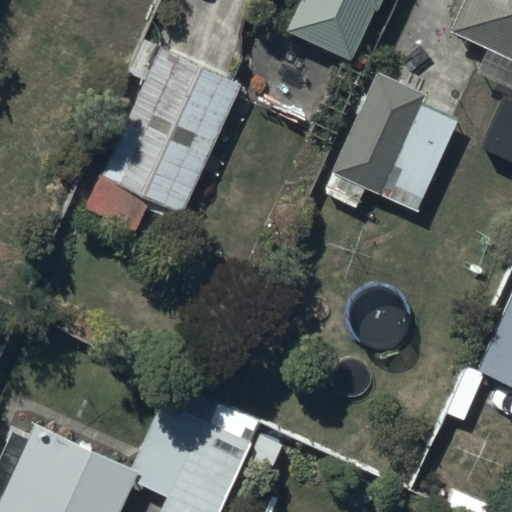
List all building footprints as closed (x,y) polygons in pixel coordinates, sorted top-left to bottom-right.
[(292,0),(285,16),(353,47),(374,0),(292,0)] [(511,0),(455,0),(447,19),(487,37),(475,61),(511,77),(511,0)] [(184,203),(243,75),(145,30),(89,152),(101,158),(78,207),(131,231),(151,188),(184,203)] [(425,85),(375,63),(332,162),(334,163),(324,186),(357,200),(366,179),(416,200),(455,109),(421,94),(425,85)] [(315,336),(354,306),(326,270),(287,299),(315,336)] [(511,282),(476,359),(511,375),(511,282)] [(0,511),(112,511),(131,474),(164,489),(157,505),(172,511),(224,511),(260,436),(160,389),(130,453),(36,410),(30,425),(12,416),(0,440),(0,481),(1,482),(0,483),(0,511)]
